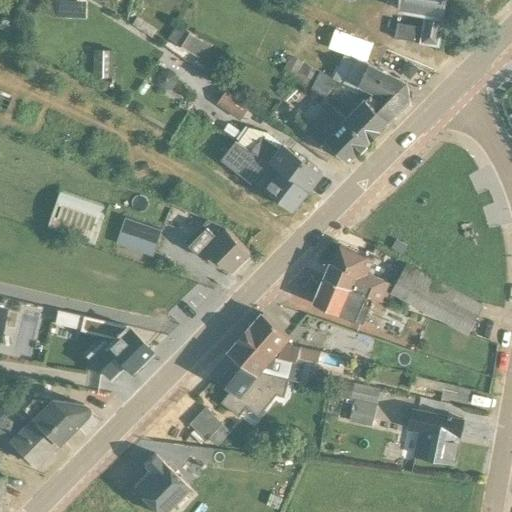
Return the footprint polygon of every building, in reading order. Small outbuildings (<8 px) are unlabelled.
[(396,23),(394,38),(438,46),(445,0),(400,0),(398,11),(423,15),(421,27),(396,23)] [(192,34),(185,46),(201,55),(208,43),(192,34)] [(96,47),(95,75),(111,75),(112,47),(96,47)] [(319,72),(283,53),(279,60),(286,64),(280,75),(309,91),(319,72)] [(383,73),(355,59),(354,60),(344,54),(332,79),(342,84),(341,86),(363,98),(388,121),(409,99),(410,92),(408,85),(412,87),(422,67),(392,54),(383,73)] [(326,99),(335,81),(319,73),(309,91),(326,99)] [(226,91),(216,105),(239,120),(249,106),(226,91)] [(388,121),(363,98),(345,118),(368,141),(370,140),(374,140),(380,134),(380,130),(388,121)] [(330,105),(306,129),(331,154),(336,150),(348,161),(356,153),(361,153),(366,148),(366,143),(368,141),(330,105)] [(228,124),(223,130),(238,141),(237,143),(269,161),(308,190),(323,173),(266,133),(244,127),(240,133),(228,124)] [(269,161),(234,141),(225,154),(267,182),(263,188),(293,211),(308,190),(269,161)] [(228,182),(192,162),(186,173),(222,193),(228,182)] [(104,210),(57,195),(46,229),(93,245),(104,210)] [(161,230),(124,217),(115,244),(152,256),(161,230)] [(207,220),(186,241),(201,256),(204,253),(214,263),(218,259),(230,271),(249,252),(224,227),(207,220)] [(339,244),(331,263),(329,262),(322,277),(365,296),(381,301),(389,283),(367,273),(373,259),(339,244)] [(406,264),(390,292),(468,333),(483,305),(406,264)] [(312,303),(362,324),(368,307),(362,304),(365,296),(322,277),(312,303)] [(124,366),(130,372),(151,351),(126,327),(56,310),(53,323),(106,337),(87,356),(110,379),(124,366)] [(253,324),(243,334),(272,358),(274,356),(295,362),(296,359),(317,363),(319,352),(284,344),(288,339),(261,314),(253,324)] [(243,334),(227,353),(257,375),(261,372),(286,378),(305,384),(311,362),(296,359),(295,362),(274,356),(272,358),(243,334)] [(246,406),(259,415),(274,395),(282,397),(286,378),(261,372),(257,375),(227,353),(211,373),(231,389),(221,402),(238,415),(246,406)] [(469,390),(412,377),(410,385),(441,393),(440,398),(465,404),(469,390)] [(379,389),(335,380),(332,395),(353,400),(348,422),(371,427),(379,389)] [(21,394),(13,401),(56,442),(73,424),(73,423),(85,411),(85,410),(82,403),(21,394)] [(34,465),(56,442),(13,401),(9,406),(0,397),(0,439),(16,455),(20,451),(34,465)] [(203,407),(187,424),(193,430),(187,435),(197,444),(199,442),(202,444),(207,439),(215,446),(229,432),(203,407)] [(419,434),(414,456),(453,464),(462,421),(410,410),(405,431),(419,434)] [(141,460),(147,465),(130,481),(161,511),(190,481),(154,447),(141,460)]
